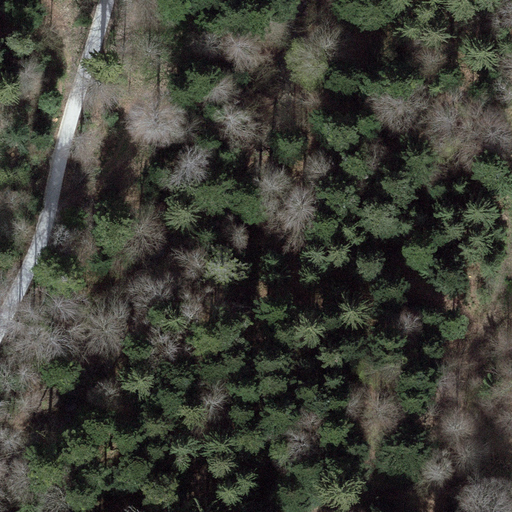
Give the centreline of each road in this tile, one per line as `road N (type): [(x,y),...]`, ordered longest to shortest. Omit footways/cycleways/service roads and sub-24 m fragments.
road 1 (track): [(376,0),(360,20),(299,167),(172,348),(60,484),(52,511)]
road 2 (track): [(97,0),(33,234),(0,296)]
road 3 (track): [(511,475),(322,489),(305,511)]
